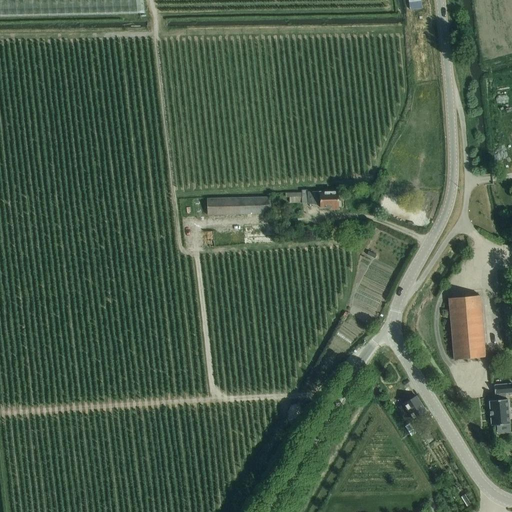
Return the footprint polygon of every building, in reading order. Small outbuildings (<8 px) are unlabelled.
[(308,192),(308,190),(301,190),(301,192),(289,192),(289,203),(301,202),(301,203),(320,203),(320,207),(330,207),(330,209),(338,209),(338,192),(308,192)] [(207,215),(270,213),(269,197),(206,199),(207,215)] [(205,246),(214,246),(213,231),(204,232),(205,246)] [(454,359),(485,356),(480,295),(448,298),(454,359)] [(414,335),(403,341),(406,348),(418,342),(414,335)] [(507,399),(505,399),(505,393),(511,392),(511,383),(494,385),(494,394),(498,393),(498,399),(489,400),(491,425),(509,424),(507,399)] [(414,397),(410,391),(400,397),(404,403),(403,403),(413,420),(426,412),(416,395),(414,397)]
